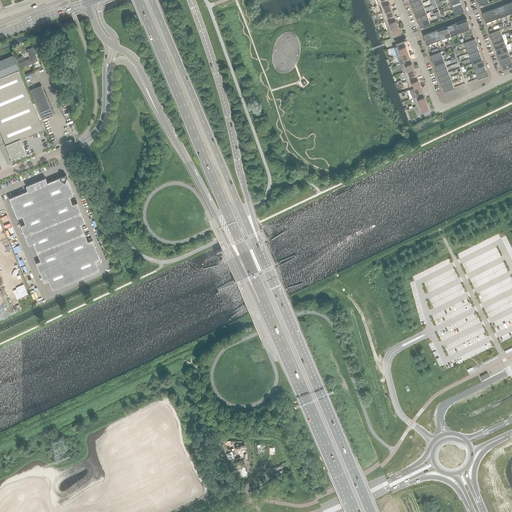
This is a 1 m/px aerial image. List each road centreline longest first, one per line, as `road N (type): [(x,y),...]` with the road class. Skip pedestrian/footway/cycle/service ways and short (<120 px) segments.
road 1 (track): [(0,442),(511,196)]
road 2 (trunk): [(138,0),(264,300)]
road 3 (unclassified): [(84,140),(124,237),(156,261),(182,257),(318,193)]
road 4 (trunk): [(368,511),(258,252)]
road 5 (trunk): [(258,252),(151,0)]
road 6 (trunk): [(258,252),(188,0)]
road 7 (trunk): [(264,300),(355,511)]
road 8 (trunk): [(154,102),(264,300)]
road 9 (residential): [(497,83),(438,106),(398,0)]
